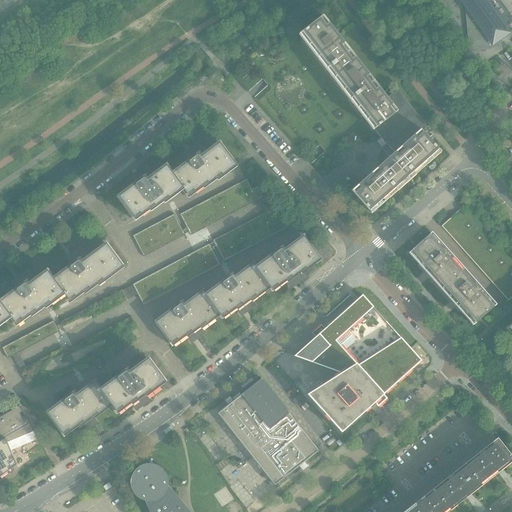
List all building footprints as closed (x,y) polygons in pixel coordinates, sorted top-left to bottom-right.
[(502,25),(509,20),(495,0),(464,0),(467,33),(477,32),(479,51),(501,49),(500,36),(497,36),(496,33),(504,27),(502,25)] [(336,34),(334,32),(322,17),(300,34),(309,46),(311,44),(316,50),(336,34)] [(346,88),(341,83),(339,84),(341,82),(337,77),(335,79),(326,68),(318,57),(320,55),(316,50),(314,52),(314,51),(316,50),(311,44),(309,46),(300,34),(290,21),(281,26),(267,34),(255,43),(242,52),(265,81),(320,145),(355,189),(364,182),(375,171),(395,154),(388,145),(387,146),(386,145),(384,147),(378,139),(381,138),(374,130),(367,120),(369,118),(365,113),(362,114),(364,112),(360,107),(358,109),(351,99),(343,90),(346,88)] [(326,68),(348,51),(336,34),(316,50),(314,51),(314,52),(316,50),(320,55),(318,57),(326,68)] [(341,82),(361,67),(348,51),(326,68),(335,79),(337,77),(341,82)] [(351,99),(373,82),(361,67),(341,82),(339,84),(341,83),(346,88),(343,90),(351,99)] [(364,112),(384,97),(373,82),(351,99),(358,109),(360,107),(364,112)] [(431,132),(398,90),(386,99),(396,112),(374,130),(381,138),(378,139),(384,147),(386,145),(387,146),(388,145),(395,154),(398,151),(410,141),(421,131),(426,136),(431,132)] [(396,112),(386,99),(384,97),(364,112),(362,114),(365,113),(369,118),(367,120),(374,130),(396,112)] [(430,140),(426,136),(421,131),(410,141),(428,162),(440,151),(430,140)] [(428,162),(410,141),(398,151),(417,172),(428,162)] [(236,165),(234,163),(220,143),(201,157),(199,154),(191,160),(199,171),(207,182),(208,184),(221,174),(222,175),(236,165)] [(417,172),(398,151),(395,154),(375,171),(394,192),(417,172)] [(207,182),(199,171),(191,160),(172,174),(182,188),(187,195),(193,190),(194,192),(207,182)] [(182,188),(172,174),(166,166),(148,180),(146,177),(137,183),(145,194),(154,205),(155,206),(168,197),(169,198),(182,188)] [(394,192),(375,171),(364,182),(383,203),(394,192)] [(252,190),(246,179),(241,182),(247,192),(252,190)] [(247,192),(241,182),(236,185),(242,195),(247,192)] [(383,203),(364,182),(355,189),(352,192),(371,213),(383,203)] [(154,205),(145,194),(137,183),(119,197),(134,217),(139,213),(141,215),(154,205)] [(242,195),(236,185),(231,188),(236,198),(242,195)] [(262,198),(257,187),(252,190),(257,200),(262,198)] [(236,198),(231,188),(226,190),(231,201),(236,198)] [(231,201),(226,190),(221,193),(226,203),(231,201)] [(257,200),(252,190),(247,192),(252,203),(257,200)] [(252,203),(247,192),(242,195),(247,206),(252,203)] [(226,203),(221,193),(216,196),(221,206),(226,203)] [(247,206),(242,195),(236,198),(242,209),(247,206)] [(221,206),(216,196),(210,198),(216,209),(221,206)] [(216,209),(210,198),(205,201),(211,211),(216,209)] [(242,209),(236,198),(231,201),(237,211),(242,209)] [(211,211),(205,201),(200,204),(206,214),(211,211)] [(237,211),(231,201),(226,203),(232,214),(237,211)] [(232,214),(226,203),(221,206),(227,217),(232,214)] [(206,214),(200,204),(195,207),(200,217),(206,214)] [(227,217),(221,206),(216,209),(222,219),(227,217)] [(200,217),(195,207),(190,209),(195,219),(200,217)] [(280,218),(274,208),(269,211),(275,221),(280,218)] [(195,219),(190,209),(185,212),(190,222),(195,219)] [(222,219),(216,209),(211,211),(216,222),(222,219)] [(216,222),(211,211),(206,214),(211,225),(216,222)] [(275,221),(269,211),(264,214),(270,224),(275,221)] [(190,222),(185,212),(180,215),(185,225),(190,222)] [(180,225),(174,214),(169,217),(174,228),(180,225)] [(211,225),(206,214),(200,217),(206,228),(211,225)] [(270,224),(264,214),(259,216),(264,227),(270,224)] [(264,227),(259,216),(254,219),(259,229),(264,227)] [(291,226),(285,216),(280,218),(285,229),(291,226)] [(174,228),(169,217),(164,220),(169,230),(174,228)] [(206,228),(200,217),(195,219),(201,230),(206,228)] [(285,229),(280,218),(275,221),(280,232),(285,229)] [(201,230),(195,219),(190,222),(196,233),(201,230)] [(259,229),(254,219),(249,222),(254,232),(259,229)] [(169,230),(164,220),(159,223),(164,233),(169,230)] [(280,232),(275,221),(270,224),(275,235),(280,232)] [(196,233),(190,222),(185,225),(191,236),(196,233)] [(254,232),(249,222),(244,224),(249,235),(254,232)] [(164,233),(159,223),(153,225),(159,236),(164,233)] [(249,235),(244,224),(238,227),(244,237),(249,235)] [(275,235),(270,224),(264,227),(270,237),(275,235)] [(159,236),(153,225),(148,228),(154,239),(159,236)] [(185,235),(180,225),(174,228),(180,238),(185,235)] [(244,237),(238,227),(233,230),(239,240),(244,237)] [(270,237),(264,227),(259,229),(265,240),(270,237)] [(154,239),(148,228),(143,231),(149,241),(154,239)] [(180,238),(174,228),(169,230),(175,241),(180,238)] [(265,240),(259,229),(254,232),(260,243),(265,240)] [(175,241),(169,230),(164,233),(170,244),(175,241)] [(239,240),(233,230),(228,233),(234,243),(239,240)] [(149,241),(143,231),(138,233),(144,244),(149,241)] [(260,243),(254,232),(249,235),(255,245),(260,243)] [(144,244),(138,233),(133,236),(138,247),(144,244)] [(170,244),(164,233),(159,236),(165,246),(170,244)] [(234,243),(228,233),(223,235),(228,246),(234,243)] [(463,270),(447,252),(430,234),(410,252),(426,271),(428,269),(433,274),(431,276),(442,288),(463,270)] [(228,246),(223,235),(218,238),(223,248),(228,246)] [(255,245),(249,235),(244,237),(250,248),(255,245)] [(165,246),(159,236),(154,239),(159,249),(165,246)] [(250,248),(244,237),(239,240),(244,251),(250,248)] [(319,259),(303,237),(284,251),(293,262),(279,272),(285,280),(290,276),(291,277),(293,276),(291,275),(298,270),(299,272),(304,268),(305,269),(319,259)] [(223,248),(218,238),(213,241),(218,251),(223,248)] [(159,249),(154,239),(149,241),(154,252),(159,249)] [(244,251),(239,240),(234,243),(239,254),(244,251)] [(154,252),(149,241),(144,244),(149,254),(154,252)] [(239,254),(234,243),(228,246),(234,256),(239,254)] [(103,280),(123,266),(106,244),(83,262),(80,259),(74,264),(83,276),(77,280),(85,290),(88,287),(89,289),(102,279),(103,280)] [(149,254),(144,244),(138,247),(144,257),(149,254)] [(215,255),(212,249),(209,244),(204,247),(210,257),(215,255)] [(234,256),(228,246),(223,248),(229,259),(234,256)] [(210,257),(204,247),(199,250),(204,260),(210,257)] [(229,259),(223,248),(218,251),(224,262),(229,259)] [(279,272),(293,262),(284,251),(282,248),(256,268),(269,286),(271,288),(276,284),(277,285),(285,280),(279,272)] [(204,260),(199,250),(194,252),(199,263),(204,260)] [(199,263),(194,252),(189,255),(194,266),(199,263)] [(194,266),(189,255),(184,258),(189,268),(194,266)] [(220,265),(215,256),(215,255),(210,257),(215,268),(220,265)] [(215,268),(210,257),(204,260),(210,271),(215,268)] [(189,268),(184,258),(178,260),(184,271),(189,268)] [(184,271),(178,260),(173,263),(179,274),(184,271)] [(210,271),(204,260),(199,263),(205,273),(210,271)] [(179,274),(173,263),(168,266),(174,276),(179,274)] [(205,273),(199,263),(194,266),(200,276),(205,273)] [(85,290),(77,280),(83,276),(74,264),(53,279),(64,293),(68,300),(74,295),(75,297),(85,290)] [(269,286),(256,268),(253,264),(235,278),(243,289),(229,299),(235,307),(240,303),(241,304),(243,304),(242,302),(248,297),(249,299),(254,295),(255,296),(269,286)] [(174,276),(168,266),(163,269),(169,279),(174,276)] [(200,276),(194,266),(189,268),(195,279),(200,276)] [(195,279),(189,268),(184,271),(190,281),(195,279)] [(169,279),(163,269),(158,271),(164,282),(169,279)] [(495,306),(479,288),(463,270),(442,288),(452,300),(455,298),(460,304),(457,306),(474,324),(495,306)] [(64,293),(53,279),(48,271),(29,285),(44,305),(49,302),(50,303),(64,293)] [(164,282),(158,271),(153,274),(158,284),(164,282)] [(190,281),(184,271),(179,274),(184,284),(190,281)] [(158,284),(153,274),(148,277),(153,287),(158,284)] [(184,284),(179,274),(174,276),(179,287),(184,284)] [(229,299),(243,289),(235,278),(232,275),(206,295),(219,313),(221,315),(226,311),(227,313),(235,307),(229,299)] [(179,287),(174,276),(169,279),(174,290),(179,287)] [(153,287),(148,277),(143,279),(148,290),(153,287)] [(148,290),(143,279),(138,282),(143,293),(148,290)] [(174,290),(169,279),(164,282),(169,292),(174,290)] [(44,305),(29,285),(27,282),(0,302),(10,316),(15,322),(21,318),(22,320),(35,310),(36,311),(44,305)] [(143,293),(138,282),(132,285),(138,295),(143,293)] [(169,292),(164,282),(158,284),(164,295),(169,292)] [(164,295),(158,284),(153,287),(159,298),(164,295)] [(504,297),(511,290),(511,286),(510,285),(501,293),(504,297)] [(159,298),(153,287),(148,290),(154,300),(159,298)] [(127,301),(122,290),(117,293),(122,304),(127,301)] [(154,300),(148,290),(143,293),(149,303),(154,300)] [(219,313),(206,295),(203,291),(185,305),(193,316),(179,326),(185,334),(190,330),(191,332),(193,331),(192,329),(198,325),(199,326),(204,322),(206,323),(219,313)] [(122,304),(117,293),(111,296),(117,306),(122,304)] [(149,303),(143,293),(138,295),(144,306),(149,303)] [(384,395),(401,379),(421,361),(401,338),(358,365),(336,341),(368,312),(364,308),(369,303),(362,295),(325,329),(321,325),(312,333),(317,339),(312,343),(311,341),(294,356),(343,374),(320,389),(318,388),(307,395),(341,433),(370,407),(368,405),(373,401),(378,407),(387,399),(384,395)] [(117,306),(111,296),(106,298),(112,309),(117,306)] [(112,309),(106,298),(101,301),(107,312),(112,309)] [(0,323),(10,316),(0,302),(0,301),(0,323)] [(107,312),(101,301),(96,304),(102,314),(107,312)] [(179,326),(193,316),(185,305),(182,302),(156,322),(171,343),(176,338),(177,340),(185,334),(179,326)] [(102,314),(96,304),(91,306),(96,317),(102,314)] [(96,317),(91,306),(86,309),(91,320),(96,317)] [(91,320),(86,309),(81,312),(86,323),(91,320)] [(86,323),(81,312),(75,315),(81,325),(86,323)] [(81,325),(75,315),(70,317),(76,328),(81,325)] [(76,328),(70,317),(65,320),(71,331),(76,328)] [(137,327),(131,317),(123,321),(128,332),(137,327)] [(71,331),(65,320),(60,323),(66,333),(71,331)] [(59,332),(54,321),(49,324),(54,334),(59,332)] [(128,332),(123,321),(118,324),(124,334),(128,332)] [(54,334),(49,324),(44,326),(49,337),(54,334)] [(124,334),(118,324),(113,327),(119,337),(124,334)] [(49,337),(44,326),(38,329),(44,340),(49,337)] [(119,337),(113,327),(108,329),(114,340),(119,337)] [(137,327),(128,332),(124,334),(129,345),(143,338),(137,327)] [(44,340),(38,329),(33,332),(39,342),(44,340)] [(114,340),(108,329),(103,332),(109,342),(114,340)] [(39,342),(33,332),(28,334),(34,345),(39,342)] [(109,342),(103,332),(98,334),(104,345),(109,342)] [(34,345),(28,334),(23,337),(29,348),(34,345)] [(104,345),(98,334),(93,337),(99,348),(104,345)] [(129,345),(124,334),(119,337),(124,348),(129,345)] [(29,348),(23,337),(18,340),(24,350),(29,348)] [(99,348),(93,337),(88,340),(94,350),(99,348)] [(124,348),(119,337),(114,340),(119,350),(124,348)] [(24,350),(18,340),(13,342),(18,353),(24,350)] [(94,350),(88,340),(83,342),(89,353),(94,350)] [(119,350),(114,340),(109,342),(114,353),(119,350)] [(18,353),(13,342),(7,345),(13,356),(18,353)] [(89,353),(83,342),(78,345),(84,355),(89,353)] [(114,353),(109,342),(104,345),(109,355),(114,353)] [(13,356),(7,345),(2,348),(8,359),(13,356)] [(84,355),(78,345),(73,347),(79,358),(84,355)] [(109,355),(104,345),(99,348),(104,358),(109,355)] [(79,358),(73,347),(68,350),(73,361),(79,358)] [(104,358),(99,348),(94,350),(99,361),(104,358)] [(67,359),(62,349),(56,351),(62,362),(67,359)] [(99,361),(94,350),(89,353),(94,363),(99,361)] [(62,362),(56,351),(51,354),(57,364),(62,362)] [(94,363),(89,353),(84,355),(89,366),(94,363)] [(57,364),(51,354),(46,357),(52,367),(57,364)] [(89,366),(84,355),(79,358),(85,368),(89,366)] [(52,367),(46,357),(41,359),(46,370),(52,367)] [(85,368),(79,358),(73,361),(79,371),(85,368)] [(46,370),(41,359),(36,362),(41,373),(46,370)] [(73,369),(67,359),(62,362),(67,372),(73,369)] [(165,381),(148,359),(130,373),(145,393),(150,389),(151,391),(165,381)] [(41,373),(36,362),(31,365),(36,375),(41,373)] [(67,372),(62,362),(57,364),(62,375),(67,372)] [(62,375),(57,364),(52,367),(57,378),(62,375)] [(36,375),(31,365),(25,368),(31,378),(36,375)] [(57,378),(52,367),(46,370),(52,380),(57,378)] [(31,378),(25,368),(20,370),(26,381),(31,378)] [(52,380),(46,370),(41,373),(47,383),(52,380)] [(145,393),(130,373),(128,370),(120,375),(129,388),(124,391),(131,401),(136,398),(137,399),(145,393)] [(47,383),(41,373),(36,375),(42,386),(47,383)] [(42,386),(36,375),(31,378),(36,389),(42,386)] [(131,401),(124,391),(129,388),(120,375),(101,390),(111,404),(116,410),(121,406),(123,407),(131,401)] [(36,389),(31,378),(26,381),(31,391),(36,389)] [(262,379),(218,413),(275,485),(319,451),(262,379)] [(111,404),(101,390),(95,382),(77,396),(74,393),(67,398),(76,411),(71,415),(78,424),(82,420),(83,422),(96,412),(97,414),(111,404)] [(299,395),(292,400),(296,405),(303,400),(299,395)] [(78,424),(71,415),(76,411),(67,398),(48,413),(63,433),(68,429),(69,430),(78,424)] [(17,465),(7,443),(34,431),(19,406),(18,407),(0,416),(0,477),(13,468),(16,466),(17,465)] [(511,459),(511,458),(497,439),(481,452),(497,471),(511,459)] [(497,471),(481,452),(465,464),(481,484),(497,471)] [(481,484),(465,464),(449,477),(465,496),(481,484)] [(133,477),(132,481),(132,484),(133,488),(135,491),(137,494),(139,497),(143,498),(146,499),(151,510),(155,508),(157,511),(181,511),(179,509),(181,507),(175,500),(173,501),(170,498),(174,496),(172,494),(166,487),(166,486),(166,483),(166,480),(166,479),(165,476),(163,473),(161,470),(158,468),(154,466),(151,466),(149,466),(147,466),(146,466),(144,467),(143,467),(140,468),(138,470),(137,471),(135,474),(134,475),(133,477)] [(465,496),(449,477),(434,489),(449,509),(465,496)] [(106,491),(112,487),(109,483),(103,487),(106,491)] [(445,511),(449,509),(434,489),(418,502),(425,511),(445,511)] [(425,511),(418,502),(404,511),(425,511)]
